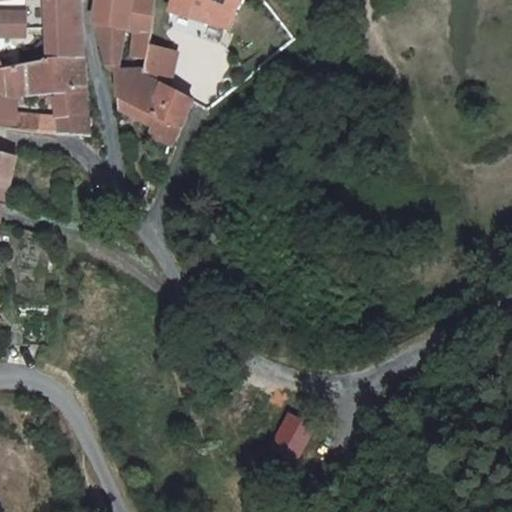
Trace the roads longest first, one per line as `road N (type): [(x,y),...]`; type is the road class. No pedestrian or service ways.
road 1 (unclassified): [(365,380),(271,376),(213,338),(158,263),(97,152),(88,40),(93,0)]
road 2 (unknown): [(158,263),(222,63)]
road 3 (residential): [(0,380),(36,382),(65,396),(125,511)]
road 4 (unclassified): [(365,380),(511,297)]
road 5 (residential): [(287,511),(343,445),(365,380)]
